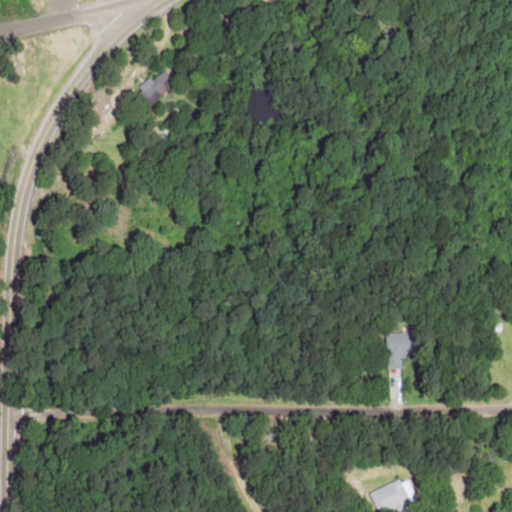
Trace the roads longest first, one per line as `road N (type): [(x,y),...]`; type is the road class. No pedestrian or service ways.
road 1 (secondary): [(0,492),(5,305),(30,160),(69,90),(155,0)]
road 2 (residential): [(242,511),(217,464),(202,408),(2,415)]
road 3 (residential): [(511,407),(202,408)]
road 4 (residential): [(0,30),(148,0)]
